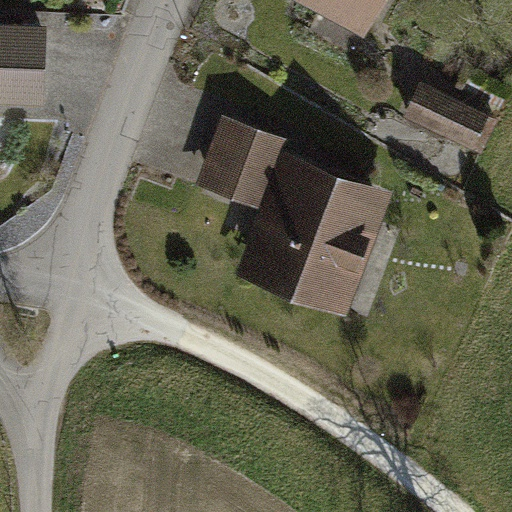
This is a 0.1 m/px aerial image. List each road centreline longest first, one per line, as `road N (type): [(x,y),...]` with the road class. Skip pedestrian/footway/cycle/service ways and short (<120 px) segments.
road 1 (track): [(69,280),(300,399),(455,511)]
road 2 (residential): [(69,280),(167,0)]
road 3 (residential): [(38,427),(69,280)]
